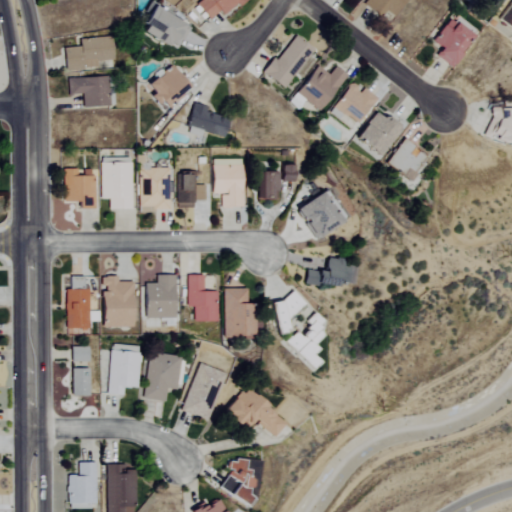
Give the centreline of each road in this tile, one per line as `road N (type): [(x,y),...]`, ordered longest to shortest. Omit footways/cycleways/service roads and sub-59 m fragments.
road 1 (tertiary): [(30,511),(29,103),(11,0)]
road 2 (residential): [(260,252),(231,242),(0,243)]
road 3 (residential): [(445,113),(307,0)]
road 4 (residential): [(32,427),(114,428),(176,460)]
